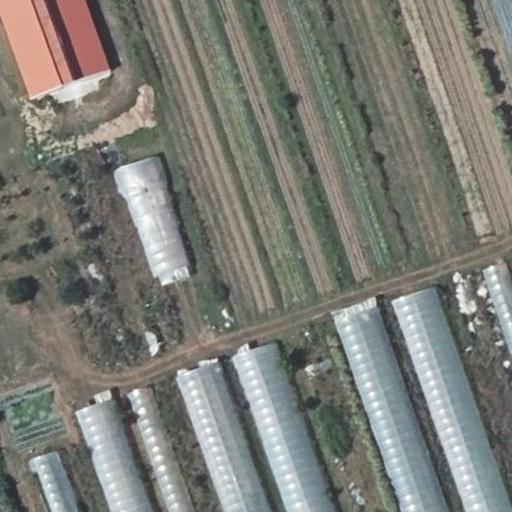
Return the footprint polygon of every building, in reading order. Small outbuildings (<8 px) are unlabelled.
[(0,0),(0,1),(35,99),(113,70),(87,0),(0,0)] [(155,161),(122,172),(157,275),(190,263),(155,161)] [(511,269),(509,262),(487,270),(511,341),(511,269)] [(437,286),(440,298),(459,293),(456,281),(437,286)] [(511,511),(435,288),(394,302),(465,511),(511,511)] [(448,511),(378,307),(335,322),(400,511),(448,511)] [(340,511),(281,340),(236,356),(290,511),(340,511)] [(272,511),(220,361),(177,376),(223,511),(272,511)] [(132,394),(160,511),(188,511),(159,387),(132,394)] [(155,511),(116,397),(74,411),(109,511),(155,511)] [(82,511),(62,451),(31,461),(48,511),(82,511)]
